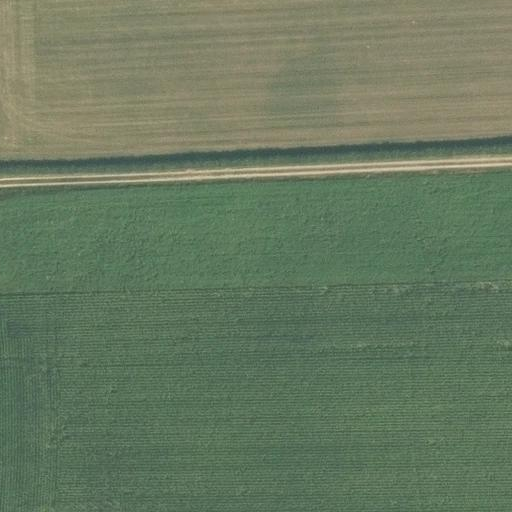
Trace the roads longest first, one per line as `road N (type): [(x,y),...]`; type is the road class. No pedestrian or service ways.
road 1 (track): [(511,161),(249,172)]
road 2 (track): [(0,182),(249,172)]
